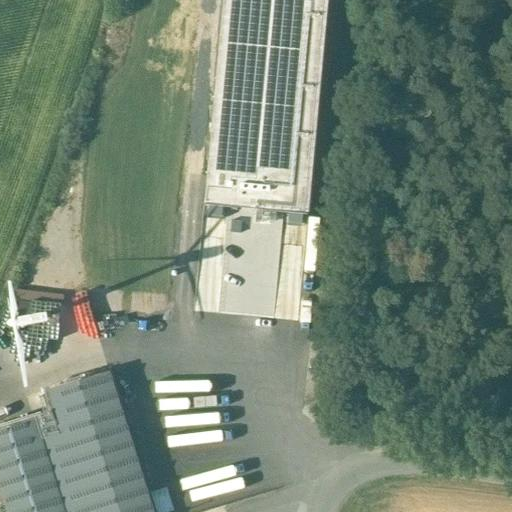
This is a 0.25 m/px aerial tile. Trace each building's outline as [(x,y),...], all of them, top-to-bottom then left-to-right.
[(42,286),(48,262),(23,256),(17,280),(42,286)] [(29,304),(18,302),(16,318),(28,319),(29,304)] [(140,327),(133,326),(132,334),(140,334),(140,327)] [(151,511),(108,372),(45,392),(52,414),(33,419),(62,511),(151,511)] [(62,511),(33,419),(0,429),(0,501),(3,511),(62,511)]
